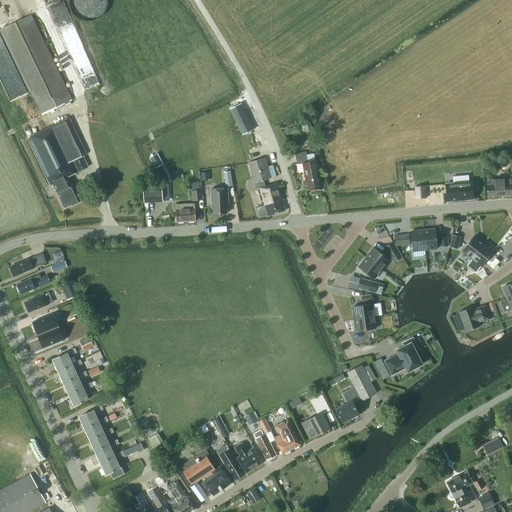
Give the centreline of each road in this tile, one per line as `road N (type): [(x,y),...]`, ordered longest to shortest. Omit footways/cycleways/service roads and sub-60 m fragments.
road 1 (unclassified): [(0,249),(42,235),(299,221)]
road 2 (unclassified): [(93,508),(0,308)]
road 3 (residential): [(206,511),(375,409)]
road 4 (unclassified): [(365,215),(511,203)]
